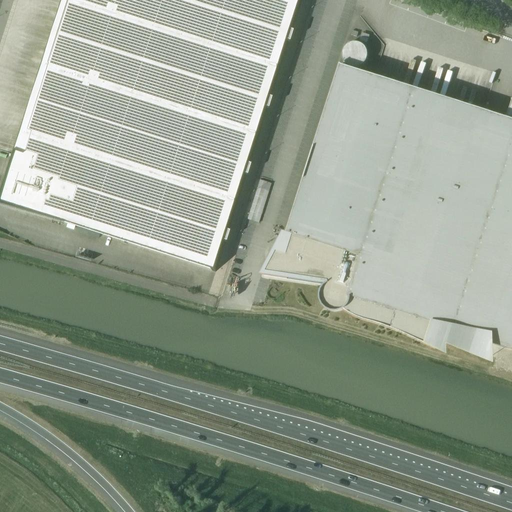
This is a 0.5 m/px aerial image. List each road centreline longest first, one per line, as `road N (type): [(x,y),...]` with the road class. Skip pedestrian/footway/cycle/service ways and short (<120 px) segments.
road 1 (motorway): [(511,504),(0,347)]
road 2 (motorway): [(0,378),(436,511)]
road 3 (unclassified): [(0,244),(215,302)]
road 4 (unknown): [(186,271),(0,214)]
road 5 (motorway): [(0,406),(67,452),(128,511)]
